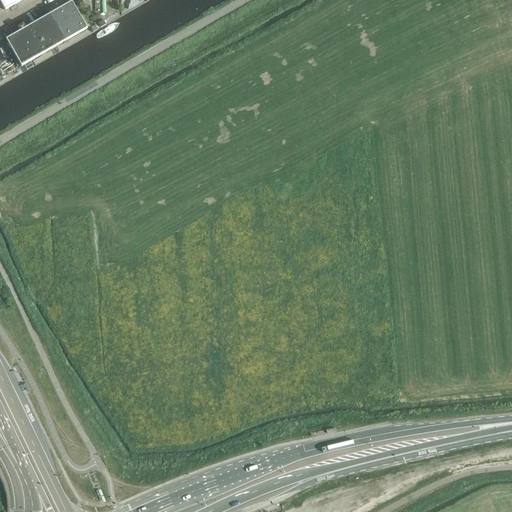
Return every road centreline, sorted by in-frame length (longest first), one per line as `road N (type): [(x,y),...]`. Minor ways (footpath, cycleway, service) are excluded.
road 1 (primary): [(511,425),(359,439),(143,511)]
road 2 (primary): [(210,511),(293,478),(511,429)]
road 3 (unclassified): [(0,142),(244,0)]
road 4 (primary): [(66,511),(0,376)]
